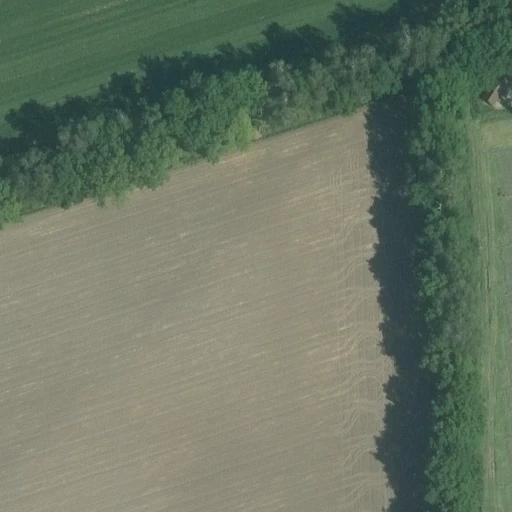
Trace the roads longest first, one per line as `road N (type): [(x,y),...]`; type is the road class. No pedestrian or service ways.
road 1 (unclassified): [(0,197),(511,28)]
road 2 (track): [(466,43),(500,511)]
